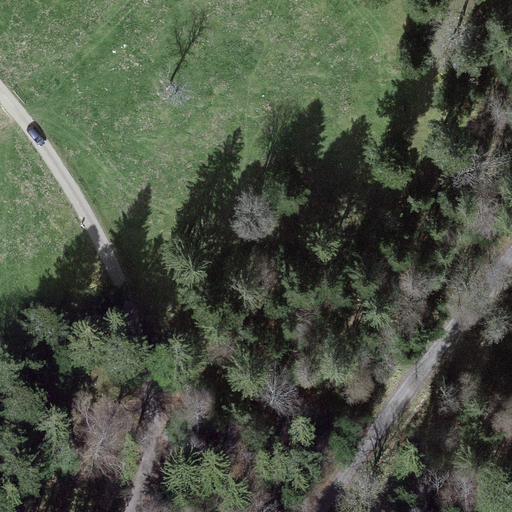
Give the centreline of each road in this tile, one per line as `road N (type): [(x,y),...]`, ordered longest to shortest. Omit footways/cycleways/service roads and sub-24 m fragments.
road 1 (unclassified): [(144,511),(162,425),(143,342),(94,229),(0,90)]
road 2 (residential): [(511,257),(377,427),(325,511)]
road 3 (track): [(385,511),(511,432)]
